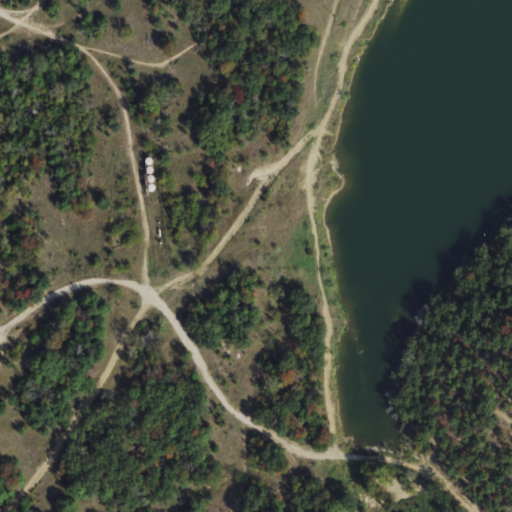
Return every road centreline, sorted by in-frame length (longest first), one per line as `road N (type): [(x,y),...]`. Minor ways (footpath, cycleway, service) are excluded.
road 1 (track): [(169,312),(224,402),(294,458),(407,460),(443,480),(471,511)]
road 2 (track): [(153,296),(143,275),(144,237),(115,89),(75,52),(0,10)]
road 3 (track): [(153,296),(211,261),(311,134)]
road 4 (track): [(169,312),(153,296),(109,282),(69,288),(0,331)]
